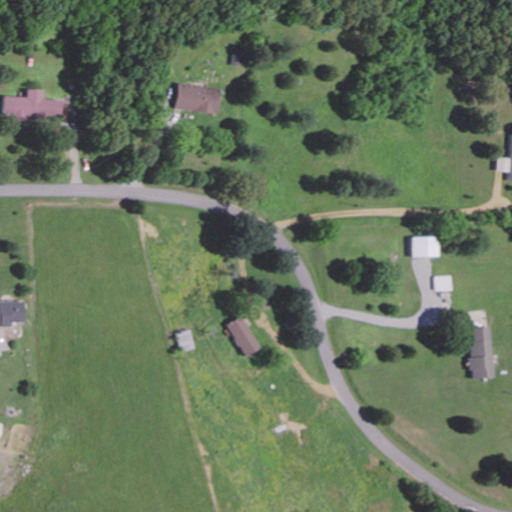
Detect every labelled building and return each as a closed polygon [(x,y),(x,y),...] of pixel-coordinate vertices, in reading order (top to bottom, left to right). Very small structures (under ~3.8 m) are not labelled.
[(215,114),(219,89),(177,82),(173,108),(215,114)] [(2,96),(1,117),(61,120),(62,99),(41,98),(42,89),(25,89),(25,97),(2,96)] [(410,257),(437,257),(437,236),(410,237),(410,257)] [(0,303),(0,323),(10,323),(10,322),(23,322),(22,303),(0,303)] [(244,356),(259,347),(240,316),(225,325),(244,356)] [(491,378),(489,327),(467,328),(469,379),(491,378)]
